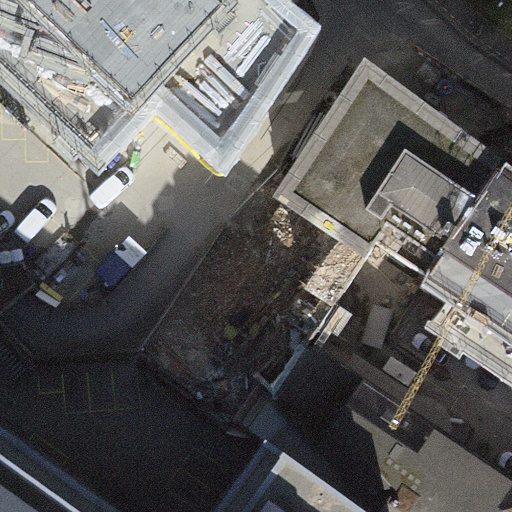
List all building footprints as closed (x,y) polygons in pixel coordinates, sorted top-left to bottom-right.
[(225,158),(306,38),(271,4),(266,0),(0,0),(0,61),(98,155),(144,107),(137,100),(150,86),(225,158)] [(369,77),(286,198),(371,255),(378,246),(426,278),(499,173),(369,77)] [(511,335),(511,182),(499,173),(426,278),(511,335)] [(273,396),(305,347),(308,349),(318,334),(322,337),(342,307),(338,304),(352,284),(360,271),(371,255),(286,198),(276,215),(267,227),(204,319),(226,343),(273,396)] [(273,396),(226,343),(183,384),(266,443),(362,511),(511,511),(511,484),(437,434),(445,417),(419,399),(408,415),(308,349),(305,347),(273,396)] [(0,511),(31,511),(61,471),(0,427),(0,511)] [(217,511),(119,511),(61,471),(31,511),(362,511),(266,443),(256,458),(217,511)]
